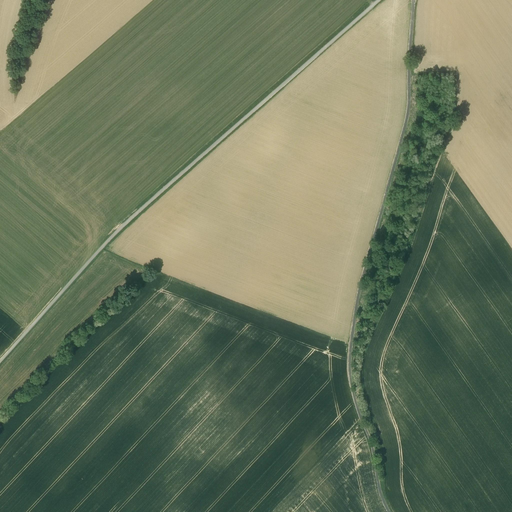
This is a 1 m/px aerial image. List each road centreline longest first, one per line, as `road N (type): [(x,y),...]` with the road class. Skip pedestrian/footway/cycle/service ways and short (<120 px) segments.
road 1 (unclassified): [(0,360),(129,219),(378,0)]
road 2 (unclassified): [(384,511),(351,400),(349,356),(403,125),(413,0)]
